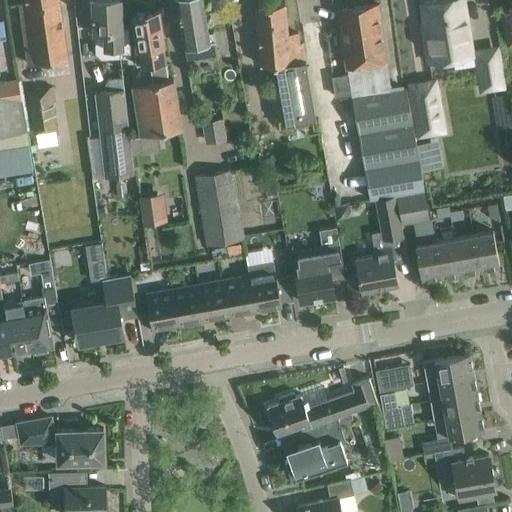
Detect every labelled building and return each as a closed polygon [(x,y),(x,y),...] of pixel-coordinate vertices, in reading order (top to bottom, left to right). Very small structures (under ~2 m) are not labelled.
[(67,58),(58,0),(26,0),(20,1),(29,64),(67,58)] [(121,18),(120,0),(87,0),(89,31),(97,31),(97,51),(103,56),(121,55),(121,53),(131,52),(129,25),(121,25),(121,18)] [(210,40),(205,13),(203,0),(176,0),(179,17),(184,45),(210,40)] [(472,55),(463,0),(427,0),(422,1),(425,22),(422,22),(429,62),(472,55)] [(387,61),(381,22),(378,2),(338,8),(347,67),(371,198),(395,193),(424,188),(426,188),(408,87),(392,90),(387,61)] [(256,5),(257,25),(260,65),(275,64),(285,122),(315,116),(304,42),(298,43),(297,31),(287,32),(284,3),(256,5)] [(133,84),(141,134),(181,128),(174,81),(167,82),(161,44),(164,44),(162,29),(158,9),(133,14),(136,34),(138,45),(134,45),(137,64),(150,62),(153,81),(133,84)] [(499,43),(471,47),(479,92),(507,87),(499,43)] [(0,133),(27,129),(19,79),(0,82),(0,133)] [(443,130),(435,79),(410,83),(419,134),(443,130)] [(51,86),(27,90),(34,134),(36,133),(38,146),(58,143),(56,130),(58,130),(51,86)] [(95,92),(104,176),(133,173),(123,88),(95,92)] [(205,142),(226,139),(222,117),(201,120),(205,142)] [(232,168),(195,174),(207,243),(243,237),(232,168)] [(395,193),(396,200),(401,223),(429,218),(424,188),(395,193)] [(164,190),(139,194),(143,222),(168,219),(164,190)] [(403,234),(401,223),(396,200),(377,203),(383,237),(403,234)] [(500,215),(497,202),(488,203),(490,216),(500,215)] [(449,210),(448,204),(436,206),(438,217),(449,215),(450,215),(449,210)] [(450,215),(449,215),(450,222),(464,220),(463,208),(449,210),(450,215)] [(296,272),(288,273),(291,292),(299,291),(301,301),(334,295),(332,279),(345,277),(342,257),(340,243),(336,226),(319,229),(322,246),(317,247),(295,251),(298,266),(295,267),(296,272)] [(494,230),(474,234),(480,268),(500,264),(494,230)] [(454,237),(461,272),(480,268),(474,234),(454,237)] [(435,241),(441,275),(461,272),(454,237),(435,241)] [(422,279),(441,275),(435,241),(415,244),(422,279)] [(146,244),(138,245),(140,262),(149,261),(146,244)] [(102,245),(86,245),(92,283),(93,279),(107,277),(102,245)] [(398,283),(394,263),(391,245),(373,248),(374,254),(356,257),(362,290),(398,283)] [(249,261),(274,258),(273,246),(248,248),(249,261)] [(140,262),(141,270),(150,269),(149,261),(140,262)] [(275,269),(249,274),(256,311),(263,310),(262,308),(282,304),(275,269)] [(18,270),(0,273),(0,279),(0,281),(19,278),(18,270)] [(138,313),(130,272),(104,278),(107,300),(73,305),(79,341),(81,340),(84,344),(93,342),(95,338),(123,333),(120,315),(136,312),(136,314),(138,313)] [(224,279),(230,313),(248,310),(249,312),(256,311),(249,274),(224,279)] [(198,283),(205,320),(212,319),(211,317),(230,313),(224,279),(198,283)] [(54,345),(49,322),(61,320),(54,283),(23,289),(24,298),(33,349),(50,346),(54,345)] [(172,288),(179,323),(197,319),(198,321),(205,320),(198,283),(172,288)] [(160,326),(179,323),(172,288),(146,293),(150,314),(149,314),(151,330),(160,328),(160,326)] [(5,302),(13,349),(30,346),(31,349),(33,349),(24,298),(5,302)] [(0,312),(0,351),(13,349),(5,302),(3,302),(5,312),(0,312)] [(470,351),(435,358),(423,360),(427,380),(439,378),(439,377),(474,371),(470,351)] [(387,391),(406,387),(402,364),(383,367),(387,391)] [(430,399),(477,390),(474,371),(439,377),(439,378),(427,380),(430,399)] [(281,400),(267,405),(277,435),(297,428),(297,429),(337,415),(378,401),(376,395),(369,376),(352,382),(355,389),(306,406),(301,393),(296,395),(294,390),(279,396),(281,400)] [(380,392),(382,408),(400,405),(409,403),(406,387),(387,391),(380,392)] [(434,418),(481,409),(477,390),(430,399),(434,418)] [(403,424),(400,405),(382,408),(385,426),(403,424)] [(424,452),(434,451),(453,447),(450,435),(484,429),(481,409),(434,418),(437,437),(422,440),(424,452)] [(51,415),(17,421),(21,441),(58,440),(58,460),(104,459),(103,427),(54,428),(51,415)] [(337,415),(297,429),(301,442),(287,447),(289,454),(285,456),(292,477),(311,470),(347,457),(342,442),(346,441),(337,415)] [(403,457),(399,435),(385,437),(389,459),(403,457)] [(463,445),(453,447),(434,451),(436,463),(452,460),(459,497),(475,494),(474,492),(495,488),(489,453),(465,457),(463,445)] [(65,511),(105,511),(105,484),(79,485),(79,469),(49,470),(49,487),(65,487),(65,511)] [(6,473),(0,474),(0,488),(8,486),(6,473)] [(364,474),(350,478),(327,483),(330,497),(297,505),(299,511),(342,511),(339,496),(367,489),(364,474)] [(0,504),(14,502),(11,486),(8,486),(0,488),(0,504)] [(113,503),(125,503),(125,487),(113,487),(113,503)] [(484,511),(483,504),(487,504),(487,502),(457,507),(457,511),(484,511)]
